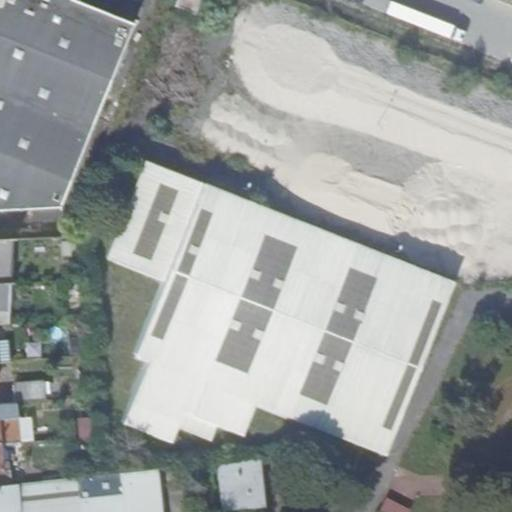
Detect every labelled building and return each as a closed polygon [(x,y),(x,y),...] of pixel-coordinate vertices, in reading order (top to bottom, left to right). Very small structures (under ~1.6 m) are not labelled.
[(0,0),(0,207),(51,204),(121,35),(58,9),(62,0),(0,0)] [(62,0),(58,9),(121,35),(125,23),(69,0),(62,0)] [(176,0),(173,10),(192,18),(199,0),(176,0)] [(383,452),(451,283),(146,160),(107,257),(164,280),(134,352),(147,358),(124,418),(174,437),(179,421),(214,434),(219,421),(242,429),(254,400),(383,452)] [(0,280),(9,280),(10,280),(9,238),(0,238),(0,280)] [(0,323),(12,323),(9,280),(0,280),(0,323)] [(44,377),(13,380),(15,398),(46,395),(44,377)] [(13,402),(0,402),(0,444),(16,444),(13,402)] [(262,459),(219,463),(224,510),(267,506),(262,459)] [(0,485),(13,484),(11,468),(0,468),(0,485)] [(81,499),(81,511),(162,511),(158,469),(121,473),(124,495),(81,499)] [(13,484),(0,485),(0,511),(18,511),(17,499),(80,492),(78,478),(13,484)] [(18,511),(81,511),(81,499),(80,492),(17,499),(18,511)]
